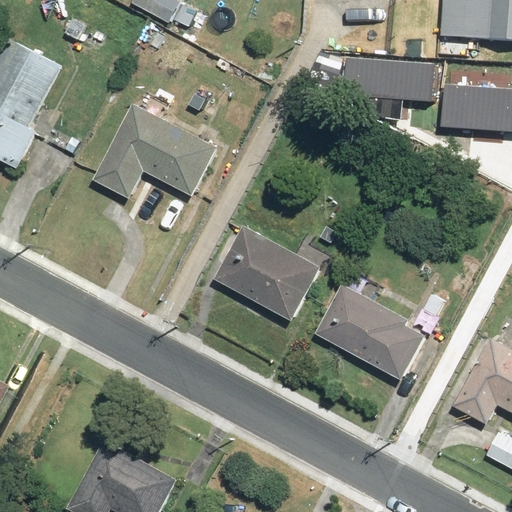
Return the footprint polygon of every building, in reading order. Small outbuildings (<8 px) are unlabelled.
[(189,3),(184,0),(139,0),(137,4),(176,25),(189,3)] [(511,0),(454,0),(453,28),(511,31),(511,0)] [(50,55),(18,38),(0,73),(0,156),(25,170),(46,131),(38,127),(70,66),(50,55)] [(363,107),(443,115),(447,75),(367,67),(363,107)] [(219,100),(202,88),(186,111),(203,122),(219,100)] [(172,105),(148,92),(101,182),(139,202),(154,173),(203,199),(229,148),(167,115),(172,105)] [(455,135),(511,141),(511,100),(460,95),(455,135)] [(495,216),(466,210),(457,255),(485,261),(495,216)] [(249,225),(221,279),(301,321),(330,267),(249,225)] [(441,335),(350,286),(324,336),(414,385),(441,335)] [(511,347),(499,340),(462,407),(495,426),(507,405),(511,408),(511,347)] [(511,436),(504,433),(491,456),(511,467),(511,436)] [(172,511),(187,483),(110,443),(75,511),(74,511),(121,511),(123,511),(124,511),(172,511)]
